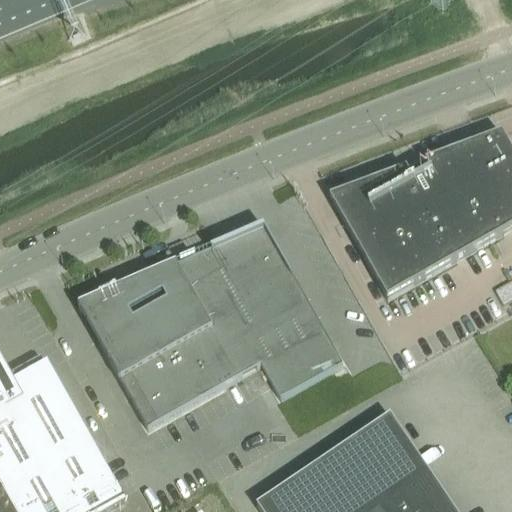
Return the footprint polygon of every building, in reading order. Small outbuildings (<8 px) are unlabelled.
[(331,202),(334,208),(388,303),(511,232),(511,154),(502,138),(473,148),(475,152),(459,162),(455,155),(377,184),(384,195),(367,204),(363,197),(359,191),(331,202)] [(321,333),(313,319),(314,319),(264,231),(258,234),(259,236),(234,247),(234,248),(219,255),(219,253),(218,253),(217,251),(199,259),(261,370),(281,405),(343,370),(322,333),(321,333)] [(79,311),(98,346),(148,434),(243,380),(256,372),(257,373),(261,370),(199,259),(170,272),(79,311)] [(0,511),(112,511),(123,506),(44,366),(10,385),(0,366),(0,511)] [(453,511),(391,420),(257,510),(258,511),(453,511)]
